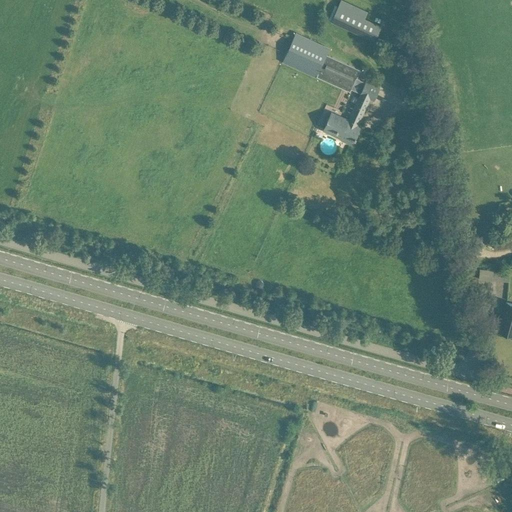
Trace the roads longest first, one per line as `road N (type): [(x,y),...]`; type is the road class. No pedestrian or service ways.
road 1 (secondary): [(511,405),(0,257)]
road 2 (unclassified): [(464,376),(0,240)]
road 3 (secondary): [(123,315),(511,425)]
road 4 (unclassified): [(464,376),(475,340),(411,0)]
road 5 (unclassified): [(101,511),(123,315)]
road 6 (secondary): [(0,280),(123,315)]
